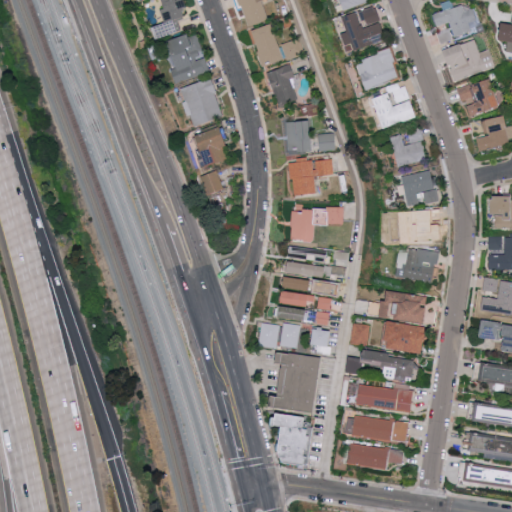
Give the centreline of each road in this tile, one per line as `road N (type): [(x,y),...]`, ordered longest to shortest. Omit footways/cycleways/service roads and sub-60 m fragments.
road 1 (residential): [(425,506),(466,244),(462,185),(397,0)]
road 2 (secondary): [(227,344),(202,261),(96,0)]
road 3 (motorway): [(77,511),(13,222)]
road 4 (residential): [(246,261),(255,213),(253,146),(208,0)]
road 5 (motorway): [(112,457),(52,273),(13,222)]
road 6 (secondary): [(71,0),(159,227)]
road 7 (tertiary): [(322,490),(465,511)]
